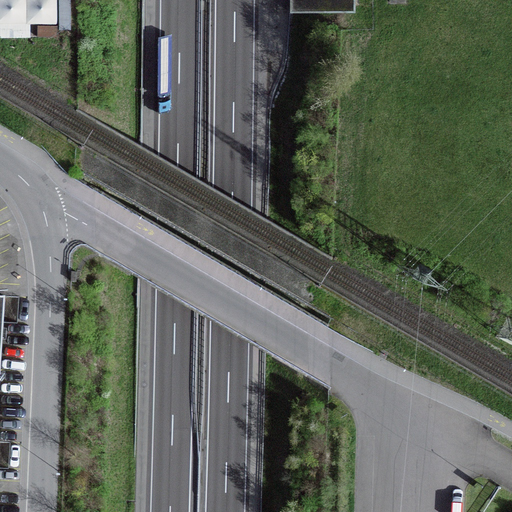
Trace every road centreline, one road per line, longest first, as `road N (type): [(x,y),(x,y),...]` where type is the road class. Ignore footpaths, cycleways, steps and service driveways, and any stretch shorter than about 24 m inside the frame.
road 1 (motorway): [(179,0),(170,511)]
road 2 (motorway): [(225,511),(234,0)]
road 3 (residential): [(41,511),(48,230),(38,198),(0,163)]
